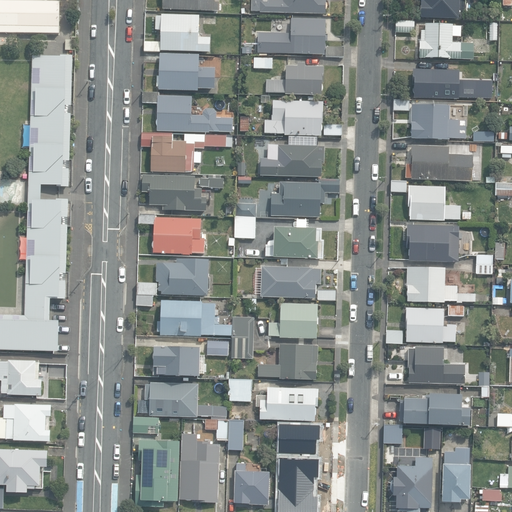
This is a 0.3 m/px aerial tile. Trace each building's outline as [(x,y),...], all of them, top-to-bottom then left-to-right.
[(0,0),(0,32),(60,34),(61,2),(29,1),(28,0),(19,0),(20,1),(0,0)] [(163,0),(163,9),(219,11),(219,0),(163,0)] [(261,13),(326,14),(325,0),(252,0),(252,12),(261,12),(261,13)] [(421,0),(421,18),(459,19),(459,0),(421,0)] [(145,42),(145,51),(163,52),(163,51),(210,52),(210,38),(199,38),(200,16),(162,15),(162,17),(157,17),(156,30),(162,30),(161,43),(145,42)] [(288,56),(302,56),(302,54),(326,55),(327,20),(292,19),(291,19),(291,43),(274,43),(274,52),(288,53),(288,56)] [(396,32),(414,33),(415,21),(397,20),(396,32)] [(452,43),(453,24),(425,24),(425,31),(421,31),(421,41),(420,41),(419,58),(473,60),(474,58),(485,58),(485,52),(474,52),(474,43),(452,43)] [(326,57),(344,57),(345,47),(327,47),(326,57)] [(163,52),(145,51),(144,62),(160,63),(159,90),(198,91),(199,90),(201,90),(201,74),(199,74),(200,55),(163,54),(163,52)] [(62,55),(61,57),(33,56),(29,193),(26,316),(0,315),(0,350),(59,352),(61,322),(51,321),(52,299),(67,300),(70,200),(58,199),(58,201),(42,200),(42,193),(42,185),(58,186),(58,187),(70,187),(74,56),(62,55)] [(254,68),(274,69),(274,60),(255,59),(254,68)] [(286,95),(322,96),(322,94),(322,83),(324,83),(325,67),(305,66),(305,63),(298,63),(298,66),(286,66),(286,76),(281,76),(281,81),(267,80),(266,93),(286,93),(286,95)] [(414,98),(459,99),(459,98),(465,99),(465,89),(459,89),(460,70),(441,70),(441,66),(432,66),(432,70),(413,69),(413,85),(415,85),(414,98)] [(209,90),(230,91),(230,82),(230,76),(225,76),(225,82),(209,81),(209,90)] [(157,131),(210,133),(210,132),(233,133),(233,118),(217,118),(217,112),(214,109),(206,109),(203,112),(203,116),(192,116),(192,97),(159,97),(159,93),(143,92),(143,103),(158,103),(157,131)] [(285,136),(321,137),(322,123),(323,123),(324,102),(273,100),(273,115),(272,115),(272,121),(265,121),(265,134),(285,134),(285,136)] [(393,111),(409,111),(409,100),(394,100),(393,111)] [(416,139),(449,139),(449,138),(460,138),(460,119),(450,119),(450,105),(412,104),(411,138),(416,138),(416,139)] [(240,132),(249,132),(249,117),(240,117),(240,132)] [(324,135),(342,136),(343,125),(324,124),(324,135)] [(473,142),(486,142),(487,132),(473,132),(473,142)] [(172,133),(142,133),(142,147),(153,147),(152,173),(187,173),(187,171),(195,171),(195,164),(202,164),(202,152),(195,152),(196,148),(206,149),(206,146),(235,147),(235,135),(184,134),(184,141),(172,140),(172,133)] [(261,176),(321,177),(322,174),(323,173),(323,164),(322,163),(325,163),(325,147),(319,146),(319,145),(317,145),(318,137),(289,136),(289,145),(268,144),(268,158),(261,158),(261,176)] [(461,170),(461,155),(449,154),(449,146),(412,145),(411,164),(406,164),(405,178),(411,178),(411,180),(460,181),(460,180),(474,180),(492,180),(492,159),(474,158),(474,170),(461,170)] [(501,154),(511,154),(511,145),(501,145),(501,154)] [(195,177),(143,176),(143,192),(150,192),(149,205),(164,205),(164,210),(207,211),(208,196),(201,196),(201,188),(195,188),(195,177)] [(209,188),(224,188),(224,181),(224,179),(209,178),(201,178),(200,187),(209,187),(209,188)] [(339,194),(340,179),(318,179),(318,183),(279,182),(279,194),(272,193),(271,216),(320,217),(320,204),(325,204),(325,193),(339,194)] [(391,192),(406,192),(407,181),(391,181),(391,192)] [(495,197),(511,197),(511,183),(495,183),(495,197)] [(410,220),(445,221),(445,219),(460,219),(461,206),(445,205),(446,187),(409,185),(408,207),(410,207),(410,220)] [(236,216),(257,217),(257,203),(236,203),(236,216)] [(183,255),(190,255),(193,255),(193,253),(205,253),(205,238),(201,238),(202,219),(156,217),(156,213),(139,213),(139,224),(155,224),(154,253),(183,254),(183,255)] [(256,218),(235,218),(235,237),(255,238),(256,218)] [(409,261),(458,262),(460,223),(448,222),(448,226),(407,225),(406,248),(409,248),(409,261)] [(273,257),(323,259),(324,241),(321,241),(321,230),(317,229),(317,228),(308,228),(294,227),(275,227),(274,240),(269,241),(268,244),(268,245),(267,245),(266,256),(274,256),(273,257)] [(495,259),(504,259),(505,243),(495,242),(495,259)] [(476,274),(492,275),(493,256),(476,255),(476,274)] [(162,294),(208,296),(209,260),(177,258),(177,263),(163,262),(163,263),(157,263),(157,281),(159,281),(159,284),(159,291),(159,294),(162,294)] [(322,268),(262,266),(261,298),(315,299),(316,283),(322,284),(322,268)] [(456,302),(462,303),(462,302),(475,302),(475,294),(457,294),(457,286),(445,286),(446,268),(407,267),(407,289),(407,301),(444,302),(444,300),(456,301),(456,302)] [(137,294),(154,295),(157,295),(157,284),(137,284),(137,294)] [(318,300),(336,300),(336,290),(318,290),(318,300)] [(154,307),(154,295),(137,294),(137,307),(154,307)] [(256,313),(256,299),(249,299),(248,312),(256,313)] [(203,304),(203,301),(161,301),(161,313),(158,313),(157,332),(160,332),(160,335),(201,336),(201,334),(232,335),(232,324),(214,324),(215,304),(203,304)] [(318,305),(281,304),(281,314),(269,314),(268,336),(280,336),(280,338),(317,339),(318,305)] [(448,316),(464,317),(464,306),(448,306),(448,316)] [(406,341),(443,343),(443,341),(455,342),(456,325),(447,324),(447,327),(443,327),(444,309),(406,308),(406,325),(407,325),(407,328),(404,330),(403,337),(406,340),(406,341)] [(253,359),(254,317),(233,317),(232,359),(253,359)] [(386,344),(403,344),(403,330),(386,330),(386,344)] [(231,341),(207,341),(207,356),(231,356),(231,341)] [(296,379),(316,380),(317,362),(318,362),(318,349),(319,345),(280,344),(279,365),(259,364),(258,376),(280,377),(280,378),(296,379)] [(154,375),(200,376),(201,347),(155,346),(154,346),(154,375)] [(409,383),(465,384),(465,365),(444,364),(444,348),(415,347),(415,349),(408,349),(408,368),(409,368),(409,383)] [(8,394),(42,395),(43,380),(39,380),(40,362),(37,362),(37,361),(9,360),(9,362),(0,361),(0,380),(3,380),(2,393),(8,393),(8,394)] [(226,395),(227,380),(205,379),(205,394),(226,395)] [(229,402),(252,402),(253,380),(230,380),(229,402)] [(149,400),(149,416),(212,416),(212,420),(227,420),(227,406),(199,406),(199,384),(145,384),(145,400),(149,400)] [(260,419),(315,421),(315,415),(316,415),(317,406),(318,406),(318,389),(268,387),(268,400),(261,400),(260,419)] [(429,424),(470,426),(471,408),(461,407),(462,395),(429,393),(429,399),(404,397),(403,423),(429,424)] [(14,440),(50,442),(51,430),(50,430),(50,417),(51,417),(52,406),(15,404),(15,406),(5,405),(4,418),(0,417),(0,438),(14,439),(14,440)] [(232,420),(241,420),(241,411),(232,411),(232,420)] [(511,414),(497,414),(497,427),(511,427),(511,414)] [(132,417),(132,433),(159,433),(159,418),(132,417)] [(229,441),(229,420),(227,420),(212,420),(206,420),(206,429),(217,430),(217,440),(229,441)] [(241,420),(232,420),(229,420),(229,441),(229,451),(243,451),(244,420),(241,420)] [(278,451),(290,452),(290,436),(300,436),(300,426),(279,425),(278,451)] [(384,443),(402,443),(403,425),(385,425),(384,443)] [(424,449),(440,449),(440,428),(424,428),(424,449)] [(198,501),(218,502),(220,445),(213,444),(213,442),(198,441),(198,434),(183,434),(182,461),(181,461),(180,499),(198,500),(198,501)] [(136,507),(164,508),(164,501),(178,502),(180,441),(139,440),(139,460),(142,460),(142,475),(137,475),(136,507)] [(441,501),(460,502),(460,500),(461,500),(461,498),(469,499),(470,464),(471,448),(470,448),(455,447),(455,451),(445,451),(444,464),(443,464),(441,501)] [(8,492),(28,492),(28,489),(36,489),(36,488),(43,488),(44,466),(48,467),(48,451),(0,449),(0,484),(8,484),(8,492)] [(290,505),(312,505),(313,489),(314,489),(314,488),(315,487),(315,486),(316,485),(316,484),(316,483),(315,482),(315,481),(314,480),(314,479),(313,479),(314,463),(296,463),(296,457),(279,457),(279,462),(277,500),(278,500),(278,504),(290,505)] [(406,511),(420,511),(420,507),(431,508),(433,467),(432,467),(432,458),(416,457),(415,466),(398,465),(397,477),(394,477),(394,479),(393,480),(392,481),(392,482),(391,482),(391,484),(391,485),(391,486),(391,487),(391,488),(391,489),(391,490),(392,490),(392,491),(393,492),(393,495),(397,495),(396,508),(398,508),(398,511),(407,511),(406,511)] [(234,503),(268,505),(269,472),(246,471),(246,463),(237,463),(237,470),(235,470),(234,503)] [(482,500),(502,501),(502,489),(482,488),(482,489),(479,489),(479,493),(482,493),(482,496),(480,496),(480,499),(480,500),(482,500)] [(488,511),(489,511),(489,503),(476,502),(475,511),(488,511)]
